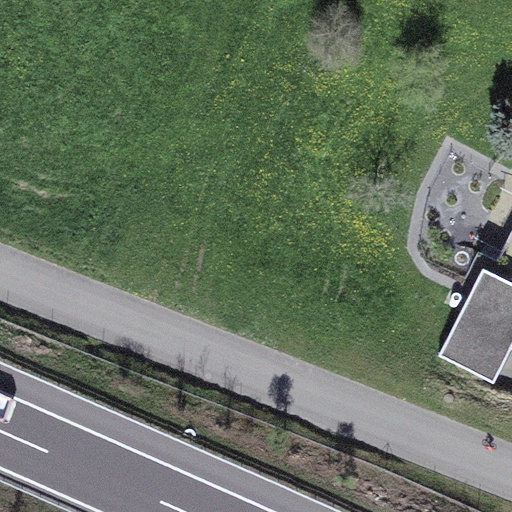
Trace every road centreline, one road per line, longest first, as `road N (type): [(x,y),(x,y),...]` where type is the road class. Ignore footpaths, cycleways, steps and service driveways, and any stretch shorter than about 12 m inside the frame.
road 1 (unclassified): [(511,471),(0,271)]
road 2 (motorway): [(184,511),(0,430)]
